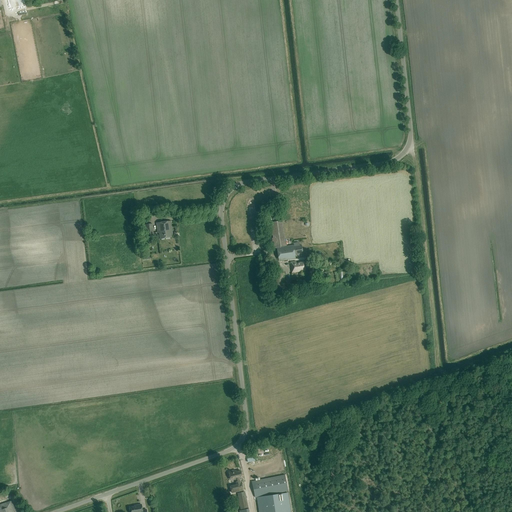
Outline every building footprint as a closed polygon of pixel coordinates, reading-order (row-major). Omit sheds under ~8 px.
[(5,0),(8,10),(23,7),(22,0),(5,0)] [(173,231),(171,221),(156,223),(158,233),(159,233),(160,239),(171,238),(171,231),(173,231)] [(285,247),(282,221),(271,222),(275,249),(277,248),(279,261),(295,259),(295,255),(303,254),(301,246),(294,247),(293,246),(285,247)] [(154,235),(152,223),(145,224),(146,230),(143,230),(144,235),(147,235),(147,236),(154,235)] [(304,262),(296,263),(296,262),(290,262),(292,272),(305,271),(304,262)] [(284,295),(283,274),(269,274),(271,296),(284,295)] [(235,472),(234,470),(228,472),(230,480),(235,479),(236,486),(230,487),(232,493),(243,490),(241,482),(240,482),(239,479),(242,479),(240,471),(235,472)] [(288,491),(285,475),(252,482),(255,497),(288,491)] [(290,511),(288,493),(257,497),(258,511),(290,511)] [(248,509),(245,495),(238,497),(241,510),(239,511),(248,511),(248,509)] [(0,504),(0,511),(15,511),(11,501),(0,504)]
